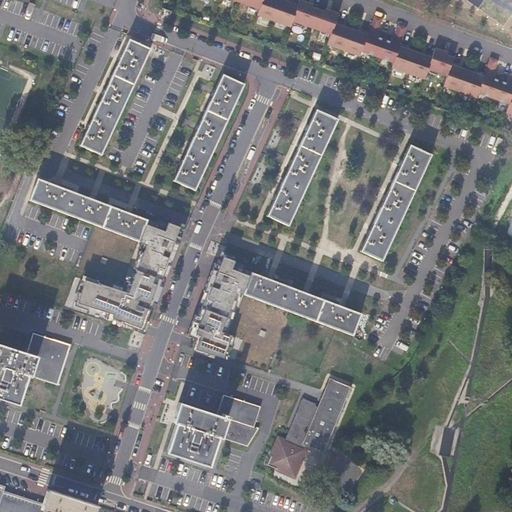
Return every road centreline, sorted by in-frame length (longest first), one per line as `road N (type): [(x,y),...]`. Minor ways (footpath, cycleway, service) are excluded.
road 1 (residential): [(406,305),(485,156),(274,76)]
road 2 (residential): [(110,498),(202,230)]
road 3 (residential): [(406,305),(202,230)]
road 4 (residential): [(202,230),(274,76)]
road 5 (residential): [(121,19),(48,171)]
road 6 (residential): [(202,230),(48,171)]
road 7 (residential): [(274,76),(121,19)]
road 8 (residential): [(133,357),(0,312)]
road 9 (residential): [(48,171),(33,170),(13,220),(75,245)]
